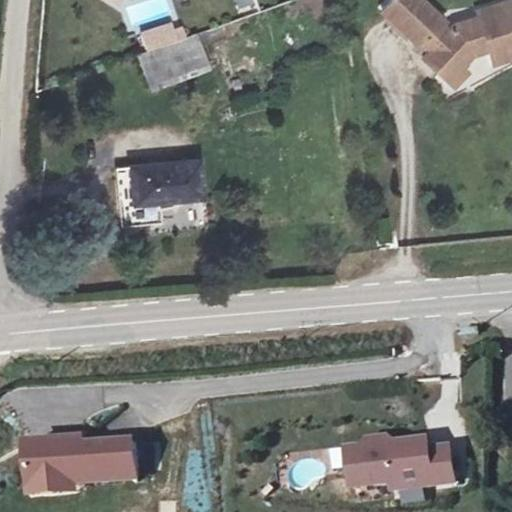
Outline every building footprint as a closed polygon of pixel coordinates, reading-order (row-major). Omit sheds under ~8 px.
[(252,0),(233,0),(240,15),(256,9),(252,0)] [(361,2),(339,26),(384,68),(379,72),(396,89),(409,75),(415,81),(428,69),(447,64),(450,76),(483,68),(467,17),(433,27),(434,32),(410,38),(404,45),(395,38),(398,35),(361,2)] [(211,71),(197,33),(182,39),(175,20),(132,35),(152,92),(211,71)] [(260,91),(230,103),(236,120),(266,109),(260,91)] [(193,219),(192,179),(121,182),(122,222),(193,219)] [(457,396),(456,380),(420,381),(420,412),(440,412),(440,396),(457,396)] [(83,490),(145,486),(142,439),(29,446),(32,504),(84,501),(83,490)] [(350,496),(460,488),(457,446),(436,447),(436,439),(346,445),(350,496)]
